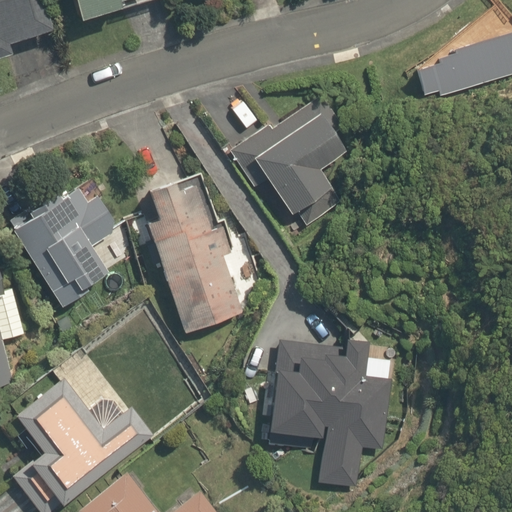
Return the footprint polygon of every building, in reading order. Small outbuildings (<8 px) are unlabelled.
[(0,0),(0,55),(9,52),(6,42),(50,29),(41,0),(0,0)] [(71,0),(77,17),(117,5),(115,0),(71,0)] [(294,207),(305,224),(339,201),(316,167),(343,149),(331,132),(341,126),(319,94),(270,127),(267,123),(228,149),(253,185),(264,177),(288,211),(294,207)] [(166,283),(183,331),(240,311),(220,254),(229,251),(219,224),(208,228),(192,182),(174,188),(171,180),(166,182),(144,189),(154,218),(143,222),(166,283)] [(9,229),(59,306),(85,289),(82,284),(99,272),(84,248),(109,232),(111,219),(94,195),(85,201),(74,186),(59,197),(55,191),(53,193),(51,191),(7,221),(12,227),(9,229)] [(0,384),(11,381),(0,342),(0,339),(22,334),(10,287),(0,290),(0,384)] [(316,480),(355,485),(360,445),(380,448),(389,377),(364,374),(369,340),(344,337),(344,346),(277,338),(266,428),(319,435),(316,480)] [(36,511),(58,511),(154,436),(98,366),(76,384),(67,373),(15,414),(39,444),(5,472),(36,511)] [(157,511),(129,473),(80,508),(82,511),(216,511),(200,489),(167,511),(157,511)]
